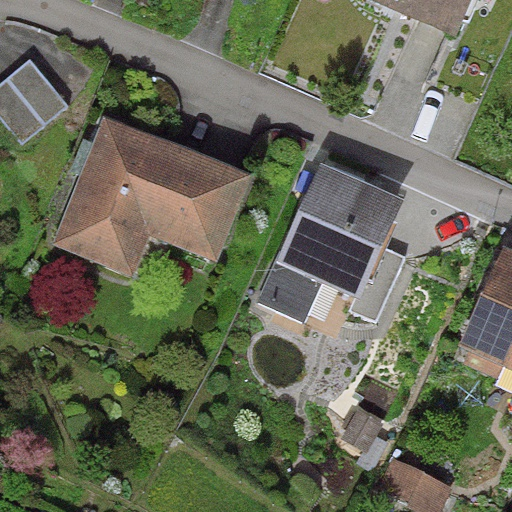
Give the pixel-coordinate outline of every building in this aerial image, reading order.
[(475,0),(366,0),(457,41),(475,0)] [(67,105),(30,61),(0,86),(0,114),(23,141),(67,105)] [(216,262),(251,175),(103,116),(51,244),(132,277),(149,235),(216,262)] [(403,198),(320,162),(281,251),(278,250),(255,301),(305,323),(323,282),(355,297),(349,310),(376,322),(405,257),(381,247),(403,198)] [(511,250),(502,246),(459,347),(504,366),(495,386),(511,392),(511,250)] [(383,424),(357,409),(341,438),(367,453),(383,424)] [(440,511),(452,487),(393,459),(378,490),(426,511),(440,511)]
